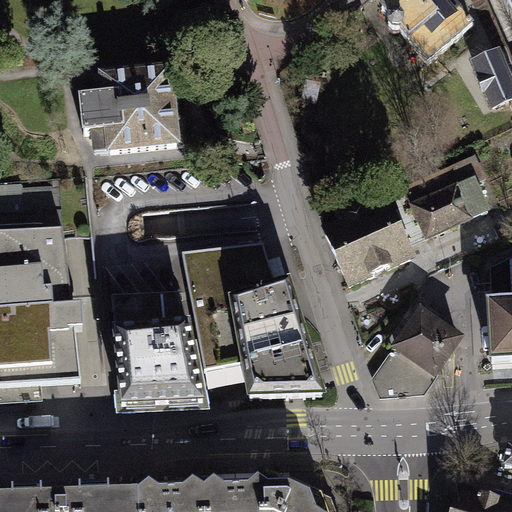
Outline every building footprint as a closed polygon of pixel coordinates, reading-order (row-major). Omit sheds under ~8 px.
[(406,0),(386,18),(433,74),(482,34),(453,0),(406,0)] [(511,56),(508,45),(478,54),(493,102),(511,96),(511,56)] [(96,157),(183,147),(175,68),(101,75),(103,97),(81,100),(85,136),(93,136),(96,157)] [(331,235),(353,286),(488,228),(466,177),(331,235)] [(0,397),(42,396),(88,394),(73,237),(0,239),(0,397)] [(263,246),(181,255),(206,375),(240,368),(245,396),(246,401),(296,399),(326,399),(321,381),(289,279),(274,284),(263,246)] [(490,370),(511,369),(511,260),(487,271),(490,370)] [(116,294),(124,405),(206,403),(184,291),(116,294)] [(422,304),(391,347),(399,352),(376,384),(381,401),(424,401),(469,337),(422,304)] [(220,478),(0,486),(0,511),(334,511),(330,498),(315,482),(292,475),(220,478)] [(511,511),(511,508),(488,502),(459,493),(453,511),(511,511)]
